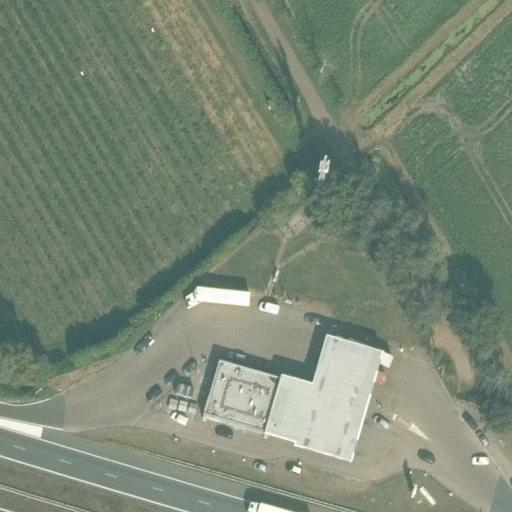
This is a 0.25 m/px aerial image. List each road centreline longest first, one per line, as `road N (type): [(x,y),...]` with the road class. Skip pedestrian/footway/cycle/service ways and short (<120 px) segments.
road 1 (track): [(511,370),(379,135)]
road 2 (motorway): [(232,511),(0,443)]
road 3 (track): [(341,157),(379,135),(511,6)]
road 4 (track): [(352,174),(248,0)]
